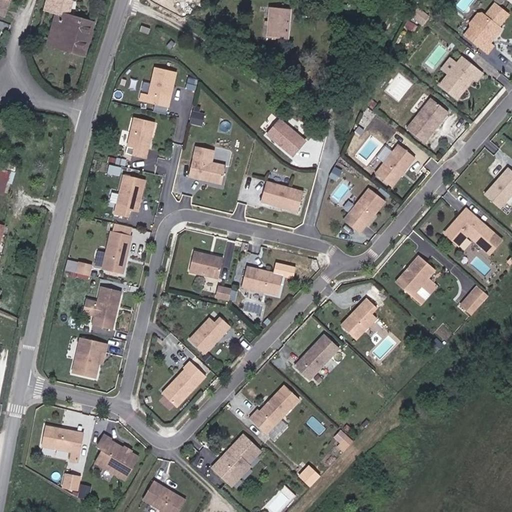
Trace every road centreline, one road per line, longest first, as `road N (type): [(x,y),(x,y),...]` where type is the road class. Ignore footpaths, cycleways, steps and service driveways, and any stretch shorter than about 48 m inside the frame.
road 1 (track): [(127,1),(168,19),(305,110),(323,112),(350,94),(406,0)]
road 2 (residential): [(115,406),(165,444),(181,441),(342,262)]
road 3 (tertiary): [(93,111),(24,383)]
road 4 (residential): [(342,262),(359,264),(376,253),(511,100)]
road 5 (residential): [(169,213),(133,383),(115,406)]
road 6 (residential): [(342,262),(325,247),(169,213)]
road 7 (unknown): [(313,244),(337,145),(323,112)]
road 8 (tertiary): [(24,383),(1,511)]
